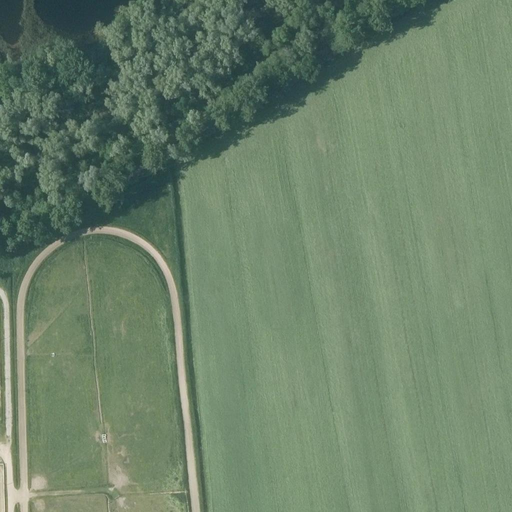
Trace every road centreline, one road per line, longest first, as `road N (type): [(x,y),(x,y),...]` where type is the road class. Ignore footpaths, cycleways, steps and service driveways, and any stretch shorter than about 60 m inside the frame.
road 1 (unknown): [(0,211),(94,170),(359,0)]
road 2 (track): [(13,511),(0,289)]
